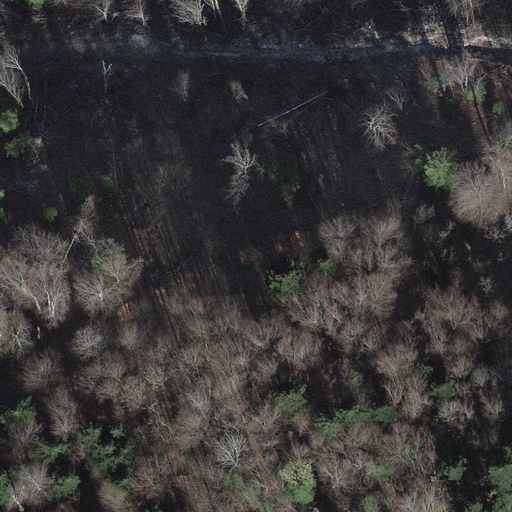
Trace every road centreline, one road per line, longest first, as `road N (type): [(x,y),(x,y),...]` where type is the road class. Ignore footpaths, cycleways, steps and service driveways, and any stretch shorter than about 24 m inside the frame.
road 1 (track): [(0,391),(158,295),(283,240),(511,170)]
road 2 (track): [(0,50),(268,49),(439,38),(511,45)]
